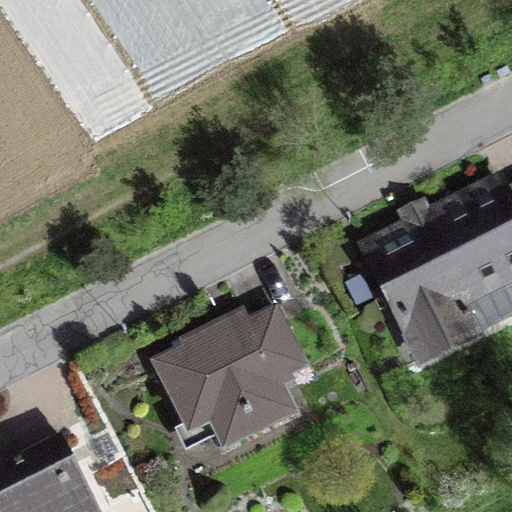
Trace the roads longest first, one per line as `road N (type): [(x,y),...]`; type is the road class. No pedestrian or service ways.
road 1 (track): [(511,1),(282,106),(0,260)]
road 2 (residential): [(0,363),(511,109)]
